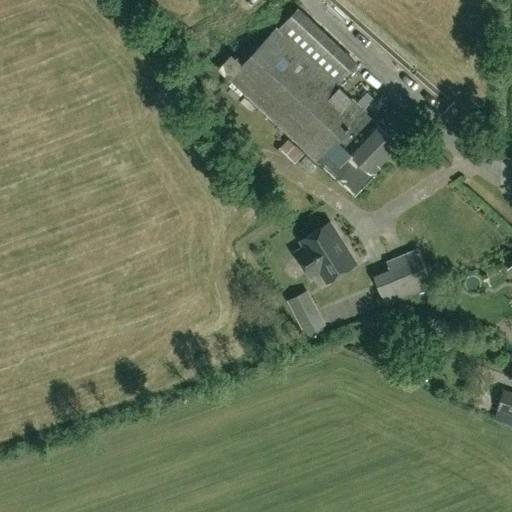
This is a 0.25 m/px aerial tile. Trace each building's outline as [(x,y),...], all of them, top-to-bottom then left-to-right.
[(356,62),(297,8),(278,29),(276,27),(242,64),(232,54),(219,68),(356,195),(375,175),(370,171),(398,141),(337,84),(356,62)] [(292,165),(304,153),(288,138),(276,151),(292,165)] [(344,248),(338,239),(340,237),(330,221),(301,239),(305,245),(295,251),(310,275),(320,270),(327,281),(356,263),(346,247),(344,248)] [(386,306),(434,286),(418,248),(386,261),(391,271),(375,278),(386,306)] [(326,325),(307,289),(287,299),(305,335),(326,325)] [(511,413),(511,390),(505,388),(497,409),(511,413)]
